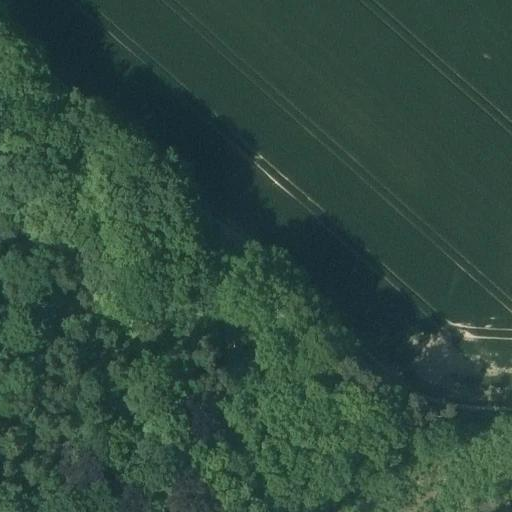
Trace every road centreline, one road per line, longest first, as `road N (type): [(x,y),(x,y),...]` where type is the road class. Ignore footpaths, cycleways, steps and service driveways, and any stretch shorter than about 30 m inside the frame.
road 1 (track): [(511,416),(426,413),(0,34)]
road 2 (track): [(353,511),(424,436),(426,413)]
